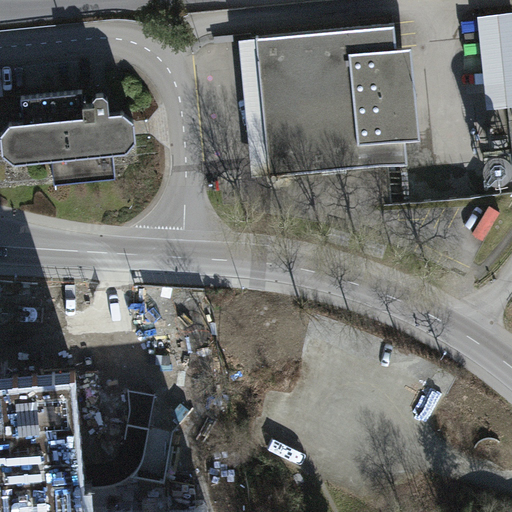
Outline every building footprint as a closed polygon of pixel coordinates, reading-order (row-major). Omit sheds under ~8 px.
[(511,9),(479,13),(488,104),(511,101),(511,9)] [(393,23),(257,36),(270,175),(407,160),(405,137),(420,136),(411,45),(395,45),(393,23)] [(21,109),(23,124),(4,149),(19,160),(29,168),(52,165),(55,187),(112,180),(109,156),(127,154),(139,139),(136,123),(121,111),(91,115),(89,100),(21,109)] [(388,203),(388,175),(361,175),(361,203),(388,203)] [(506,193),(392,203),(381,240),(465,277),(506,193)] [(87,511),(75,368),(0,374),(0,511),(87,511)]
